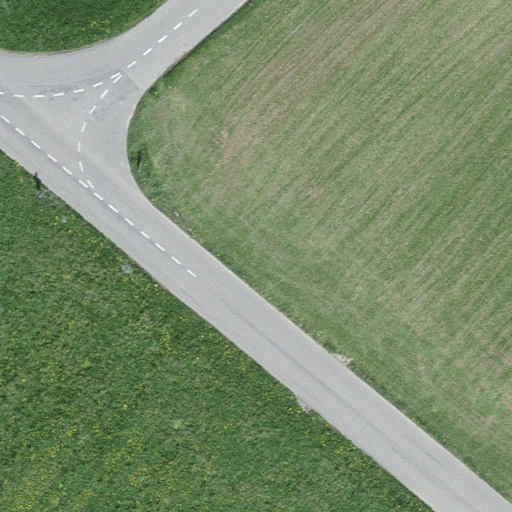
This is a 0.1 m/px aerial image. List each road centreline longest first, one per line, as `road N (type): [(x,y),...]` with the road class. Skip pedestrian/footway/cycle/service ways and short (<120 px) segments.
road 1 (unclassified): [(472,511),(40,153)]
road 2 (unclassified): [(213,0),(40,153)]
